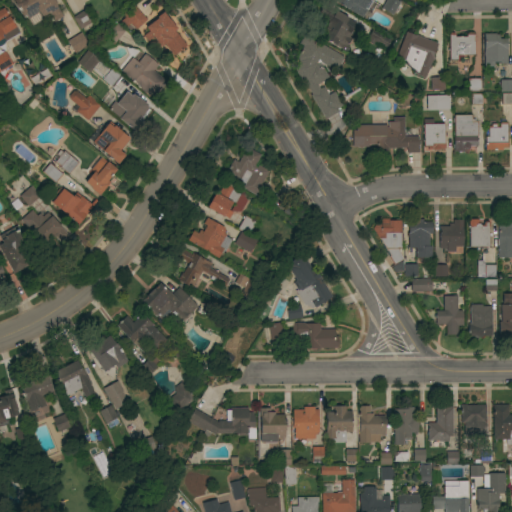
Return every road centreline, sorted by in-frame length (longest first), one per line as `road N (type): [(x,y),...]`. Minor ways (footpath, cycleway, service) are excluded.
road 1 (tertiary): [(0,336),(64,306),(146,221),(269,0)]
road 2 (residential): [(333,213),(205,0)]
road 3 (residential): [(242,373),(425,371)]
road 4 (residential): [(425,371),(333,213)]
road 5 (residential): [(511,186),(403,189),(333,213)]
